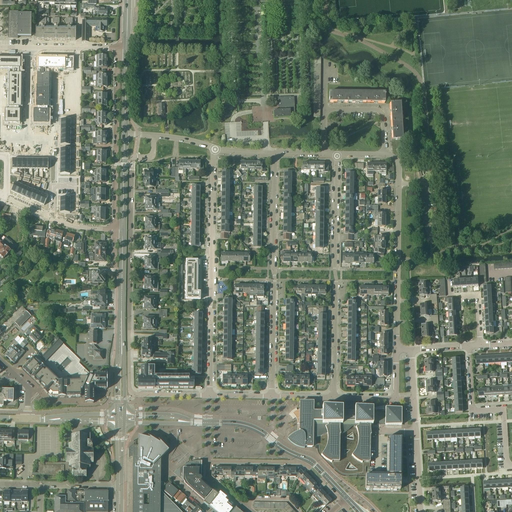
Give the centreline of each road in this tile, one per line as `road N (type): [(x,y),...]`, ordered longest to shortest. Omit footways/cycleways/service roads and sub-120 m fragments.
road 1 (residential): [(131,393),(131,158),(152,154),(153,135)]
road 2 (residential): [(208,395),(213,149)]
road 3 (residential): [(333,398),(336,156)]
road 4 (residential): [(271,396),(274,154)]
road 5 (residential): [(396,350),(397,162),(384,156)]
road 6 (residential): [(117,48),(114,230)]
road 7 (tertiary): [(346,498),(314,464),(255,428),(207,422)]
road 8 (residential): [(511,465),(503,411),(472,407),(468,345)]
road 9 (residential): [(51,219),(53,76)]
road 10 (residential): [(2,76),(3,197)]
